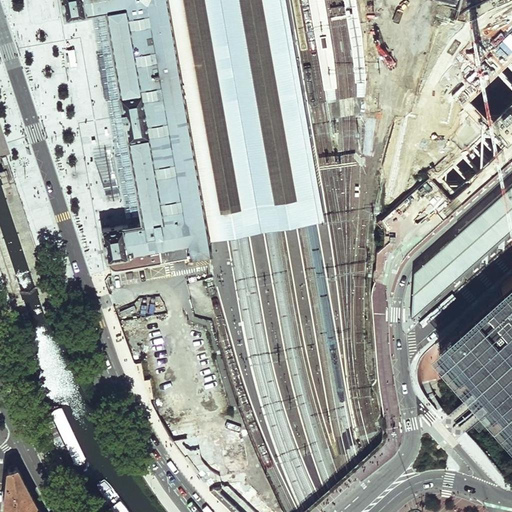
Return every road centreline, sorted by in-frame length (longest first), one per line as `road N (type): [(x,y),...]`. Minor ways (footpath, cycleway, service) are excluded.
road 1 (primary): [(0,29),(107,357),(200,511)]
road 2 (unknown): [(400,235),(385,209),(332,186),(185,190),(178,177),(102,188),(98,173)]
road 3 (primary): [(511,171),(404,272),(398,314),(405,395)]
road 4 (primary): [(405,395),(408,447),(340,511)]
road 5 (residential): [(405,395),(450,437),(486,490)]
road 6 (primary): [(374,511),(430,478),(486,490)]
